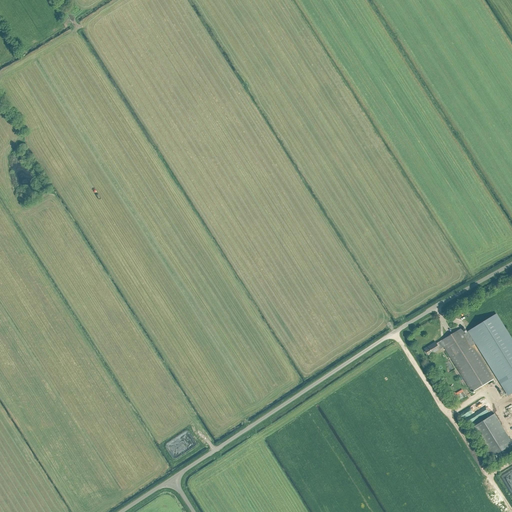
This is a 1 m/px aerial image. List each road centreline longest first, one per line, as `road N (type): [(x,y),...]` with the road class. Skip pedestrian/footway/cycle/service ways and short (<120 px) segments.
road 1 (unclassified): [(511,265),(293,397),(174,482)]
road 2 (track): [(395,332),(444,409),(477,396)]
